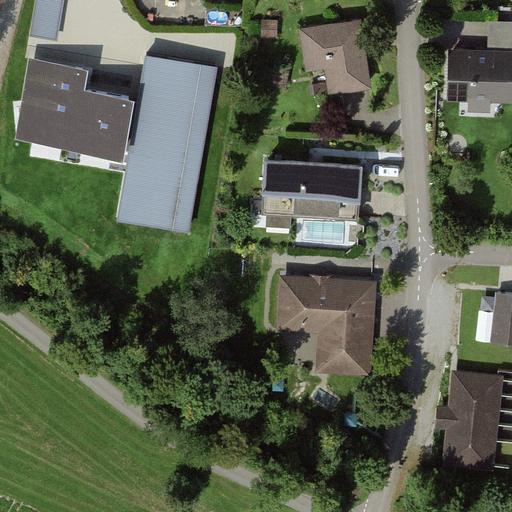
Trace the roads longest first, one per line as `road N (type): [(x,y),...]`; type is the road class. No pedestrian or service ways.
road 1 (unclassified): [(324,511),(211,461),(142,417),(0,305)]
road 2 (residential): [(376,511),(408,393),(426,251)]
road 3 (residential): [(426,251),(407,0)]
